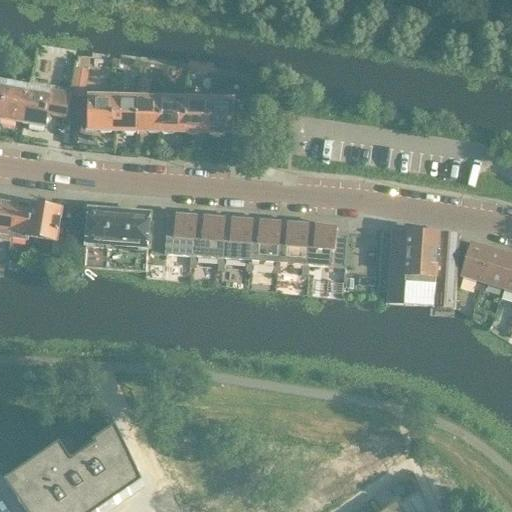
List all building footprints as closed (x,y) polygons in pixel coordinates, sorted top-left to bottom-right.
[(84,99),(89,71),(76,68),(71,95),(71,96),(71,97),(84,99)] [(29,87),(7,83),(1,119),(2,119),(4,121),(12,123),(14,121),(22,123),(29,87)] [(67,119),(71,97),(71,96),(71,95),(29,87),(22,123),(31,124),(33,127),(41,128),(43,127),(45,127),(45,125),(47,124),(48,118),(47,116),(47,115),(67,119)] [(109,133),(112,131),(113,99),(89,98),(88,130),(99,131),(102,133),(109,133)] [(137,99),(113,99),(112,131),(123,131),(125,134),(133,134),(136,131),(137,99)] [(162,100),(137,99),(136,131),(147,132),(149,134),(157,134),(160,132),(161,132),(162,100)] [(181,100),(162,100),(161,132),(162,132),(164,134),(172,134),(175,132),(181,132),(181,100)] [(204,101),(181,100),(181,132),(186,132),(188,135),(196,135),(199,133),(204,133),(204,101)] [(248,102),(204,101),(204,133),(210,133),(212,135),(220,136),(223,133),(233,133),(233,129),(247,129),(248,102)] [(3,201),(0,200),(0,237),(14,239),(20,204),(15,203),(13,200),(6,199),(3,201)] [(34,206),(20,204),(14,239),(28,242),(29,237),(34,206)] [(38,204),(34,206),(29,237),(56,241),(61,210),(50,209),(47,205),(38,204)] [(146,273),(150,215),(90,210),(85,268),(146,273)] [(197,218),(183,217),(177,217),(176,219),(155,217),(152,255),(190,258),(194,258),(197,220),(197,218)] [(225,220),(211,219),(204,219),(204,221),(197,220),(194,258),(190,258),(190,268),(196,269),(197,259),(218,260),(222,261),(225,222),(225,220)] [(253,223),(239,221),(232,221),(232,223),(225,222),(222,261),(218,260),(218,270),(224,271),(225,261),(246,262),(250,263),(253,225),(253,223)] [(281,225),(267,224),(260,223),(260,225),(253,225),(250,263),(246,262),(246,272),(252,273),(253,263),(274,264),(278,265),(281,227),(281,225)] [(309,227),(294,226),(288,225),(288,227),(281,227),(278,265),(274,264),(273,274),(280,275),(281,265),(302,266),(306,267),(309,229),(309,227)] [(316,229),(309,229),(306,267),(302,266),(301,276),(308,277),(309,267),(346,270),(348,235),(337,234),(337,229),(316,227),(316,229)] [(454,309),(458,257),(459,246),(460,237),(393,233),(388,305),(454,309)] [(471,244),(470,246),(460,245),(459,246),(458,257),(467,257),(460,278),(477,283),(482,284),(492,251),(471,244)] [(511,259),(511,256),(492,251),(482,284),(477,283),(474,290),(485,293),(487,286),(503,290),(511,259)] [(511,259),(503,290),(511,293),(511,259)] [(25,511),(108,511),(144,488),(141,481),(118,432),(83,456),(72,463),(62,449),(8,487),(25,511)] [(411,511),(412,511),(421,507),(416,497),(407,502),(400,506),(397,502),(381,511),(411,511)]
